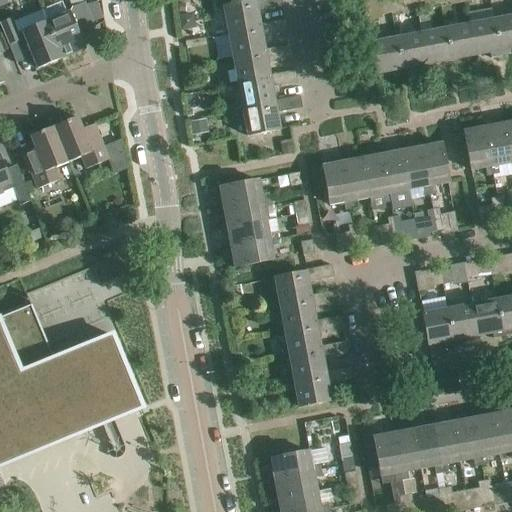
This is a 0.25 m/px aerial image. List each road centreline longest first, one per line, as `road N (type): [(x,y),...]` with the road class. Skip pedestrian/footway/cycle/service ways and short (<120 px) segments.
road 1 (tertiary): [(217,511),(133,65)]
road 2 (residential): [(367,381),(357,289),(368,267),(511,239)]
road 3 (residential): [(0,121),(133,65)]
road 4 (residential): [(322,123),(311,29),(321,0)]
